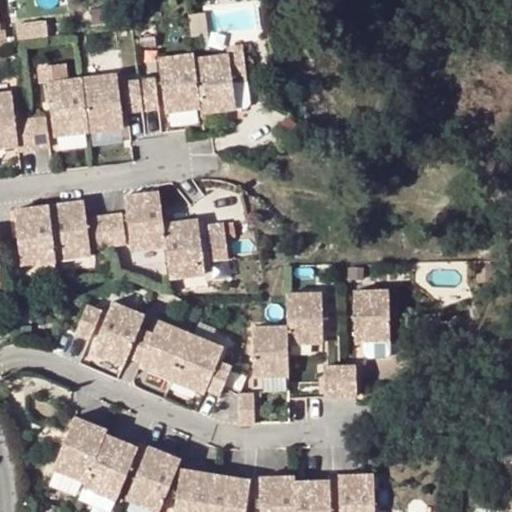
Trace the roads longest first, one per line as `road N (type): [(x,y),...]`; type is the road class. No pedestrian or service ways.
road 1 (residential): [(371,439),(221,446),(41,358),(8,354),(0,361)]
road 2 (residential): [(210,161),(0,192)]
